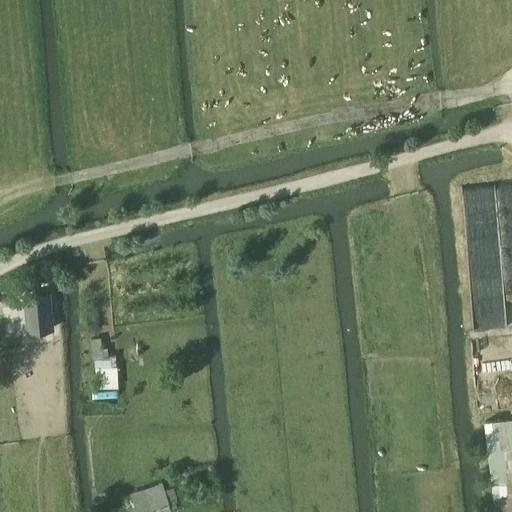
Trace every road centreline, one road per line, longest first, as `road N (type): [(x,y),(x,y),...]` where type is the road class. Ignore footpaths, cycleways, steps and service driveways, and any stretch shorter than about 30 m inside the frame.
road 1 (track): [(0,269),(73,240),(511,134)]
road 2 (track): [(0,210),(40,188),(292,125),(442,104),(511,84)]
